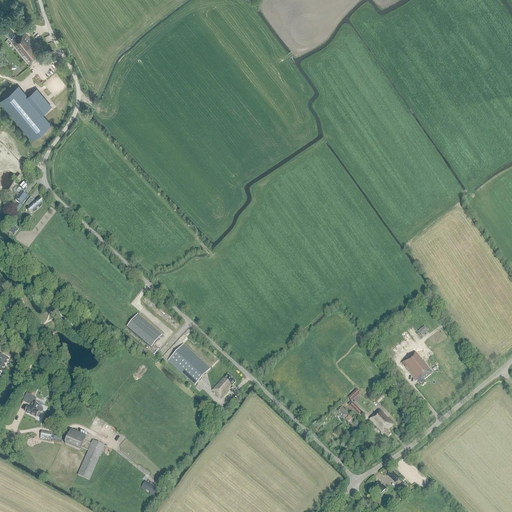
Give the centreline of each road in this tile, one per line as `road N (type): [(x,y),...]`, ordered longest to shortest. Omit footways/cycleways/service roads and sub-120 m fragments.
road 1 (unclassified): [(354,482),(48,189),(44,161),(78,102),(39,0)]
road 2 (unclassified): [(354,482),(511,360)]
road 3 (track): [(0,423),(74,424),(156,483)]
